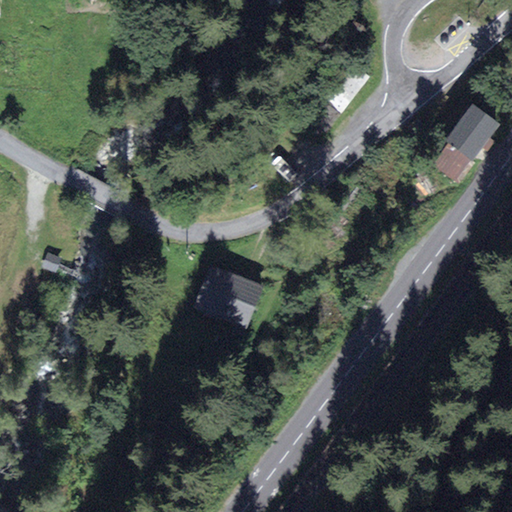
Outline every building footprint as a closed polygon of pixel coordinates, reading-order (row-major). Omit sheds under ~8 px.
[(340,117),(369,80),(349,65),(320,102),(340,117)] [(486,151),(493,142),(500,125),(475,108),(451,142),(461,152),(444,175),(461,183),(486,151)] [(426,146),(435,138),(425,127),(416,136),(426,146)] [(501,147),(493,142),(486,151),(491,154),(493,156),(501,147)] [(229,278),(221,273),(209,267),(188,307),(224,326),(218,336),(232,344),(259,294),(248,288),(239,283),(229,278)]
